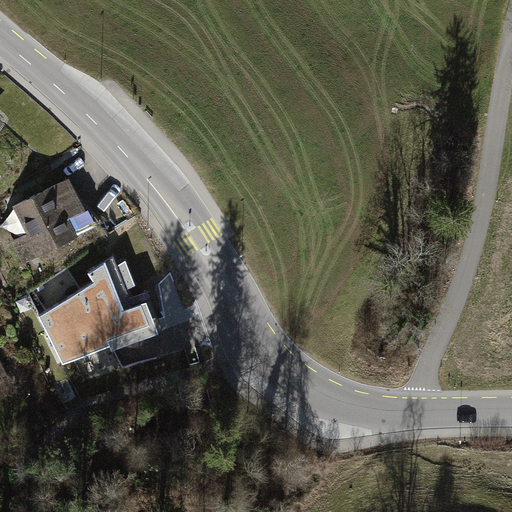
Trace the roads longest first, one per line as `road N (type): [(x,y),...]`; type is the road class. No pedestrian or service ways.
road 1 (tertiary): [(411,412),(327,400),(274,363),(163,197),(85,113),(0,40)]
road 2 (residential): [(411,412),(478,218),(511,30)]
